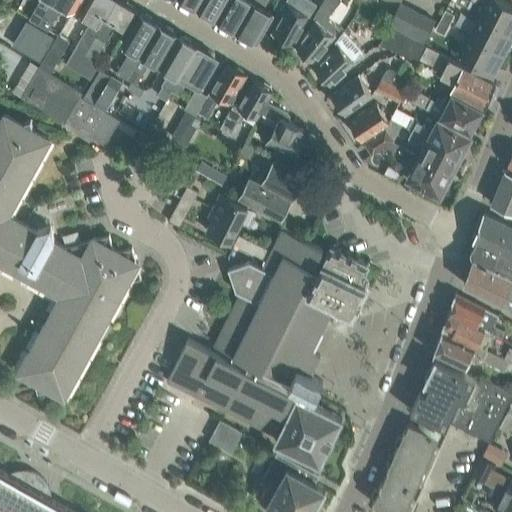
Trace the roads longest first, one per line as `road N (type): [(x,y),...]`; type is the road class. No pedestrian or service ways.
road 1 (residential): [(457,231),(358,177),(281,72),(155,0)]
road 2 (residential): [(347,511),(457,231)]
road 3 (residential): [(178,511),(0,410)]
road 4 (residential): [(457,231),(511,98)]
